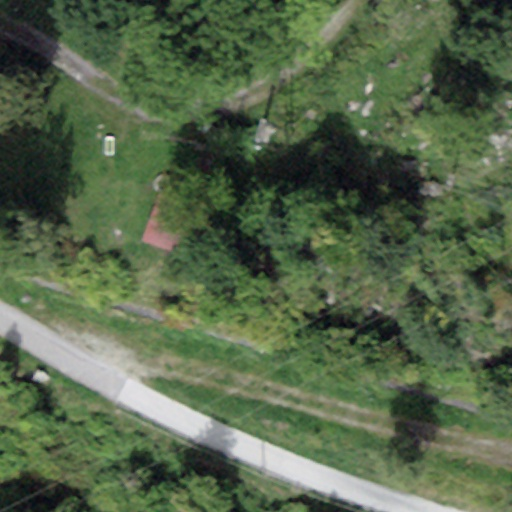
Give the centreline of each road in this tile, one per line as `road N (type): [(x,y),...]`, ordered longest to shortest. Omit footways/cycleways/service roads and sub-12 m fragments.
road 1 (track): [(38,342),(120,355),(511,456)]
road 2 (track): [(417,511),(220,439),(0,320)]
road 3 (track): [(0,26),(115,88),(165,101),(222,99),(292,63),(358,0)]
